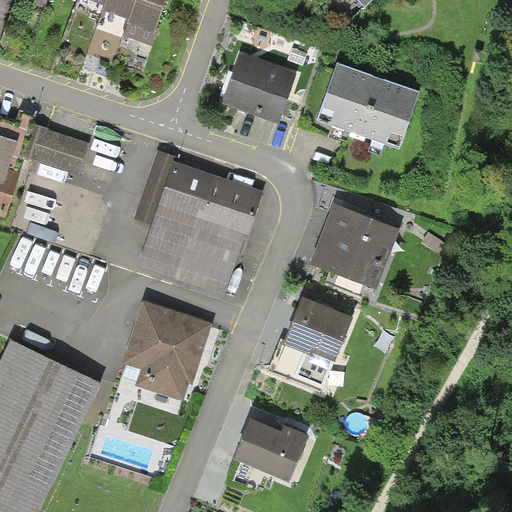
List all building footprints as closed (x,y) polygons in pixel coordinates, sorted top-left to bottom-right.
[(82,0),(105,8),(107,0),(82,0)] [(107,0),(105,8),(103,13),(130,23),(138,0),(107,0)] [(138,0),(130,23),(129,27),(154,35),(166,0),(138,0)] [(357,0),(367,9),(376,0),(357,0)] [(296,76),(241,55),(224,106),(279,125),(289,96),(296,76)] [(378,77),(340,63),(320,118),(401,149),(420,92),(378,77)] [(0,216),(5,219),(22,174),(17,172),(36,117),(21,112),(15,128),(0,122),(0,216)] [(63,134),(36,126),(25,156),(80,175),(91,144),(63,134)] [(153,226),(175,163),(178,157),(158,150),(133,219),(153,226)] [(264,194),(175,163),(153,226),(139,267),(176,280),(174,285),(223,302),(246,236),(249,237),(264,194)] [(364,218),(333,207),(311,265),(376,290),(399,231),(364,218)] [(326,308),(302,299),(287,340),(281,338),(270,367),(324,389),(352,319),(326,308)] [(214,325),(143,303),(125,362),(144,368),(138,385),(183,399),(187,384),(195,386),(214,325)] [(40,511),(100,386),(12,344),(0,368),(0,511),(40,511)] [(282,434),(251,421),(234,462),(290,485),(309,437),(284,427),(282,434)]
